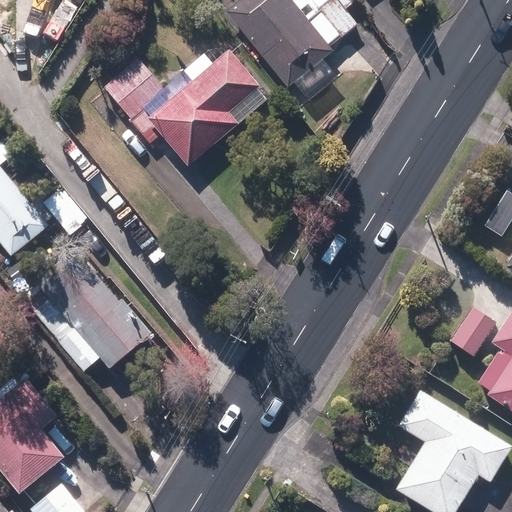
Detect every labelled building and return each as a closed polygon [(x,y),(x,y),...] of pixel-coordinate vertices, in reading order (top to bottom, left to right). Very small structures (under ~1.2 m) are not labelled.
[(288,0),(242,0),(226,14),(287,90),(332,54),(288,0)] [(161,138),(188,169),(238,127),(228,116),(259,90),(229,54),(226,55),(223,52),(211,51),(163,91),(140,64),(89,106),(135,160),(161,138)] [(0,244),(11,259),(47,230),(45,226),(54,219),(70,238),(81,229),(53,195),(32,211),(0,171),(0,168),(11,159),(2,147),(0,148),(0,244)] [(511,194),(510,192),(482,226),(496,238),(511,219),(511,194)] [(60,344),(84,374),(99,361),(109,372),(151,336),(122,303),(119,305),(73,252),(35,284),(75,331),(60,344)] [(471,307),(448,340),(474,358),(497,326),(471,307)] [(511,311),(490,343),(503,352),(500,356),(496,353),(477,382),(489,390),(486,394),(511,410),(511,311)] [(0,402),(0,473),(19,497),(63,461),(40,433),(56,420),(26,382),(0,402)] [(510,446),(419,390),(397,426),(423,442),(395,489),(432,511),(452,511),(476,474),(488,482),(510,446)] [(33,511),(81,511),(62,488),(33,511)]
